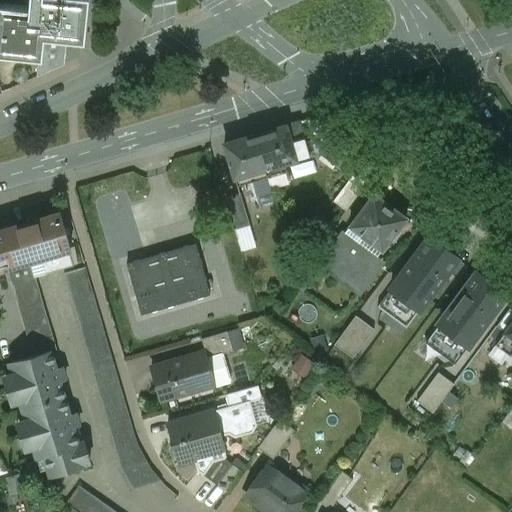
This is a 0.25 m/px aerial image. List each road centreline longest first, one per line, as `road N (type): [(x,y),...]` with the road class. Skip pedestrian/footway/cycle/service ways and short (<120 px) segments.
road 1 (secondary): [(0,176),(320,84)]
road 2 (residential): [(320,84),(511,228)]
road 3 (secondary): [(165,46),(0,126)]
road 4 (secondary): [(320,84),(445,50)]
